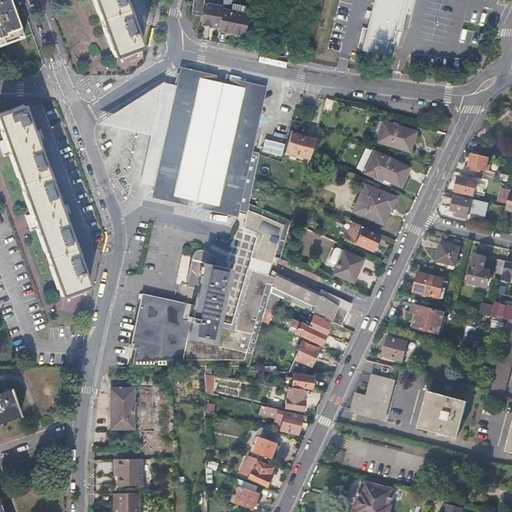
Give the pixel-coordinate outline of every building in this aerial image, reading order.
[(9,0),(0,0),(0,47),(23,38),(9,0)] [(124,0),(94,0),(115,56),(141,47),(124,0)] [(194,0),(193,14),(202,15),(204,0),(194,0)] [(218,27),(218,31),(244,36),(248,16),(249,16),(251,8),(241,6),(240,13),(231,11),(232,0),(222,0),(222,7),(218,27)] [(374,0),(369,22),(363,49),(388,55),(391,43),(394,28),(401,0),(374,0)] [(202,24),(218,27),(222,7),(205,4),(202,24)] [(338,34),(345,37),(349,24),(341,22),(338,34)] [(177,74),(174,84),(177,85),(176,89),(173,89),(170,104),(177,105),(157,192),(243,213),(246,202),(258,153),(245,149),(259,93),(259,90),(185,73),(185,75),(177,74)] [(23,106),(0,114),(0,128),(60,297),(88,288),(23,106)] [(415,133),(383,123),(376,142),(396,148),(400,147),(409,150),(415,133)] [(292,132),(287,154),(309,160),(311,155),(311,154),(315,141),(294,135),(295,133),(292,132)] [(264,138),(261,151),(280,156),(283,143),(264,138)] [(408,167),(374,152),(364,174),(375,178),(376,177),(400,187),(408,167)] [(488,157),(472,153),(468,165),(471,167),(472,169),(479,171),(477,178),(491,181),(494,173),(485,170),(488,157)] [(472,196),(476,182),(459,177),(455,191),(472,196)] [(395,200),(365,186),(353,211),(377,223),(384,207),(391,210),(395,200)] [(470,199),(455,195),(450,211),(458,213),(458,217),(466,219),(471,202),(470,201),(470,199)] [(260,199),(257,206),(263,209),(266,202),(260,199)] [(240,227),(244,228),(249,203),(246,202),(243,213),(240,227)] [(249,203),(244,228),(259,233),(254,258),(270,261),(273,254),(281,258),(291,222),(249,203)] [(357,224),(352,222),(347,233),(345,233),(343,239),(344,239),(370,250),(372,245),(375,246),(380,235),(362,227),(357,224)] [(460,248),(441,243),(436,263),(455,268),(460,248)] [(130,348),(131,367),(138,367),(174,366),(206,366),(211,366),(249,366),(262,321),(267,306),(271,294),(313,314),(323,318),(341,326),(347,311),(320,292),(320,294),(274,272),(273,274),(250,269),(228,347),(214,348),(214,347),(231,285),(229,284),(234,265),(232,262),(231,260),(225,258),(199,248),(197,248),(195,249),(192,251),(189,254),(182,284),(185,285),(180,304),(137,294),(124,348),(130,348)] [(351,284),(362,259),(343,250),(332,275),(351,284)] [(486,257),(475,254),(469,282),(486,286),(490,271),(483,269),(486,257)] [(502,275),(506,262),(497,260),(494,273),(502,275)] [(444,280),(419,274),(414,292),(440,299),(444,280)] [(322,287),(320,292),(347,311),(351,302),(322,287)] [(509,319),(508,322),(511,322),(511,308),(495,304),(494,308),(492,315),(509,319)] [(492,315),(494,308),(482,305),(480,315),(492,318),(492,315)] [(273,309),(267,306),(262,321),(269,324),(273,309)] [(445,314),(414,306),(412,313),(416,315),(413,327),(439,335),(445,314)] [(322,320),(323,318),(313,314),(312,316),(310,315),(307,321),(309,322),(308,326),(325,334),(330,324),(322,320)] [(320,343),(325,334),(308,326),(301,323),(293,319),(288,328),(320,343)] [(511,357),(511,322),(508,322),(498,357),(489,392),(502,395),(511,357)] [(408,341),(389,336),(383,355),(403,360),(408,341)] [(302,343),(293,364),(301,367),(303,363),(311,366),(318,349),(302,343)] [(312,378),(293,374),(291,384),(310,387),(312,378)] [(358,395),(354,409),(384,418),(394,383),(376,377),(369,398),(358,395)] [(474,380),(472,387),(479,389),(480,382),(474,380)] [(133,389),(115,389),(112,393),(112,429),(134,429),(133,389)] [(302,391),(287,389),(285,407),(302,410),(303,402),(301,401),(302,391)] [(0,421),(20,415),(11,390),(0,394),(0,421)] [(466,402),(428,391),(419,426),(457,437),(466,402)] [(284,412),(261,406),(259,414),(274,419),(276,416),(282,417),(280,429),(298,434),(302,417),(284,412)] [(163,410),(163,441),(173,440),(172,410),(163,410)] [(248,448),(245,455),(250,457),(258,460),(267,463),(269,459),(272,460),(282,435),(264,428),(255,451),(248,448)] [(258,460),(250,457),(246,469),(249,470),(247,474),(251,476),(250,479),(268,487),(271,480),(269,478),(274,468),(258,461),(258,460)] [(143,484),(142,458),(118,458),(118,485),(143,484)] [(209,461),(207,468),(216,470),(218,464),(209,461)] [(258,488),(246,484),(244,489),(242,488),(235,504),(254,511),(260,495),(257,493),(258,488)] [(360,489),(353,511),(389,511),(392,505),(389,504),(390,498),(392,498),(394,491),(366,484),(364,490),(360,489)] [(140,511),(140,492),(115,492),(114,510),(118,510),(118,511),(140,511)] [(461,511),(463,508),(445,503),(443,510),(447,511),(446,511),(461,511)]
